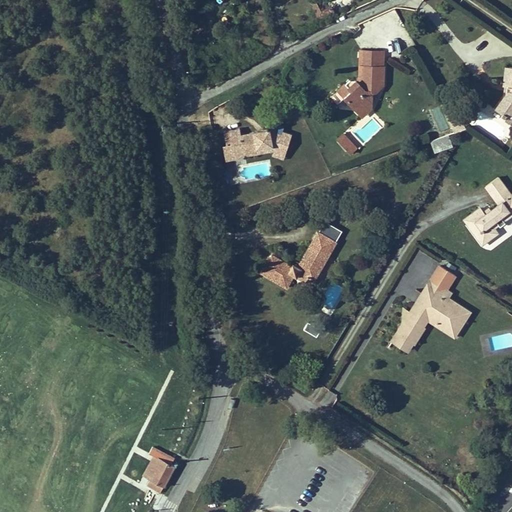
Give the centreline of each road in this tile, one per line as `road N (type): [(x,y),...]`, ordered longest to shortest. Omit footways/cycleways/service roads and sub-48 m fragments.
road 1 (unclassified): [(165,0),(216,353)]
road 2 (residential): [(458,511),(430,482),(216,353)]
road 3 (unclassified): [(216,353),(205,432),(163,511)]
